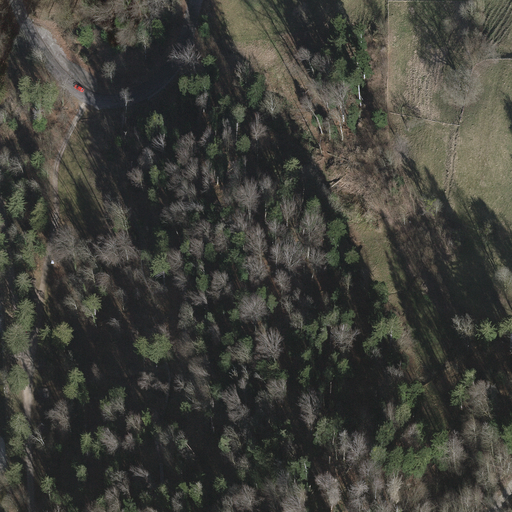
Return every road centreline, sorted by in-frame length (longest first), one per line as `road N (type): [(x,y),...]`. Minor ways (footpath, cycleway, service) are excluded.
road 1 (unclassified): [(194,0),(174,55),(144,93),(115,102),(86,95),(64,78),(35,46),(17,0)]
road 2 (track): [(33,511),(25,356)]
road 3 (track): [(25,356),(0,203)]
